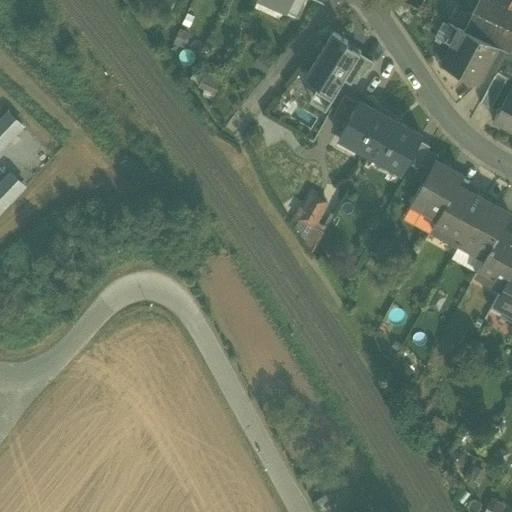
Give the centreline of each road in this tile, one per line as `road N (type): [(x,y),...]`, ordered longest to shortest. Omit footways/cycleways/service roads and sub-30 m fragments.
road 1 (unclassified): [(20,404),(114,298),(163,292),(189,313),(300,511)]
road 2 (residential): [(511,170),(460,135),(368,0)]
road 3 (residential): [(335,0),(233,132)]
